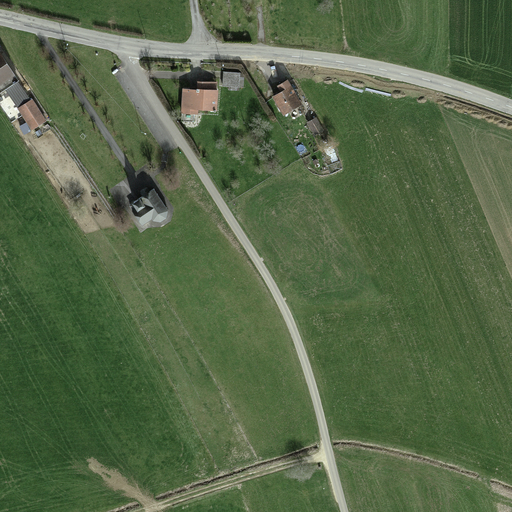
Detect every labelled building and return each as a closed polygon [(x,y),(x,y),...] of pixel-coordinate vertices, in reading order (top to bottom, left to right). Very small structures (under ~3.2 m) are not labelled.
[(0,60),(0,90),(15,80),(0,60)] [(224,72),(223,85),(238,86),(239,73),(224,72)] [(276,94),(271,97),(282,116),(298,106),(285,82),(273,89),(276,94)] [(196,92),(180,92),(180,116),(194,117),(194,111),(216,111),(216,85),(196,85),(196,92)] [(317,119),(309,123),(314,134),(322,131),(317,119)] [(152,193),(128,208),(137,224),(151,216),(154,220),(158,220),(161,218),(163,215),(163,212),(162,210),(152,193)]
